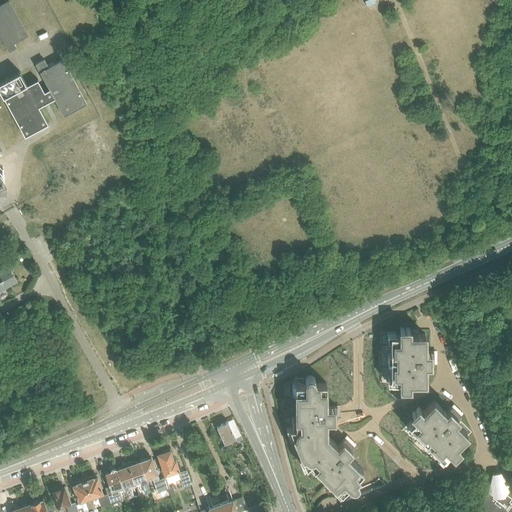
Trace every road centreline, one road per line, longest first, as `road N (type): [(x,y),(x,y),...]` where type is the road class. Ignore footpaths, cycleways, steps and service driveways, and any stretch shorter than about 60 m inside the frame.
road 1 (secondary): [(328,331),(511,243)]
road 2 (residential): [(327,511),(414,477),(482,464)]
road 3 (unclassified): [(125,421),(50,282)]
road 4 (residential): [(482,464),(481,442),(425,323)]
road 5 (secondary): [(0,471),(125,421)]
